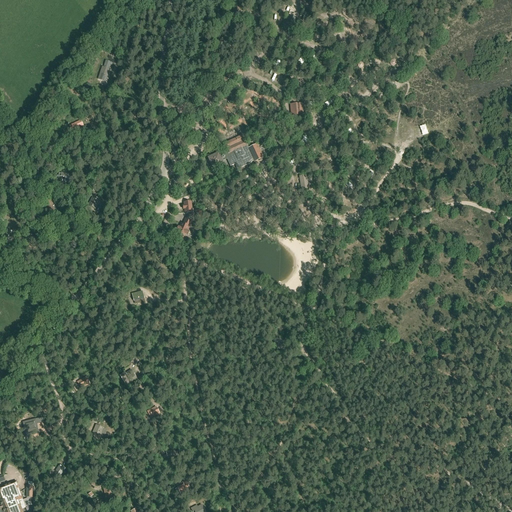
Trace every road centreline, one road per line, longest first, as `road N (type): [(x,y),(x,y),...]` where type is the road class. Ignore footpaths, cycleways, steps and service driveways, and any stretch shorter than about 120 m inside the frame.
road 1 (unclassified): [(0,361),(45,334),(132,227),(162,173),(161,62),(170,0)]
road 2 (track): [(511,218),(451,204),(326,231),(309,308)]
road 3 (track): [(184,251),(218,511)]
road 4 (track): [(309,308),(511,406)]
road 5 (track): [(31,349),(49,370),(68,438),(138,477),(158,511)]
road 6 (track): [(0,244),(27,243),(66,215),(76,155),(92,140),(96,85)]
road 7 (track): [(309,308),(132,227)]
